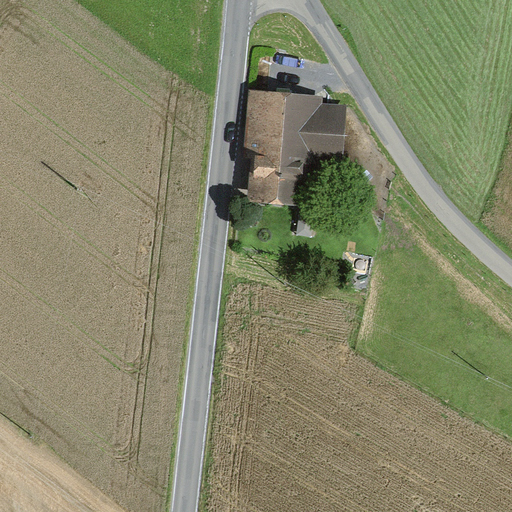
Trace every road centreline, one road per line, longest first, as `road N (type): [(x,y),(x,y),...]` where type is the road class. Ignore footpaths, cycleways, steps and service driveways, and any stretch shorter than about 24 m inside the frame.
road 1 (tertiary): [(184,511),(240,0)]
road 2 (unclassified): [(511,279),(421,183),(294,0)]
road 3 (unknown): [(347,227),(359,90)]
